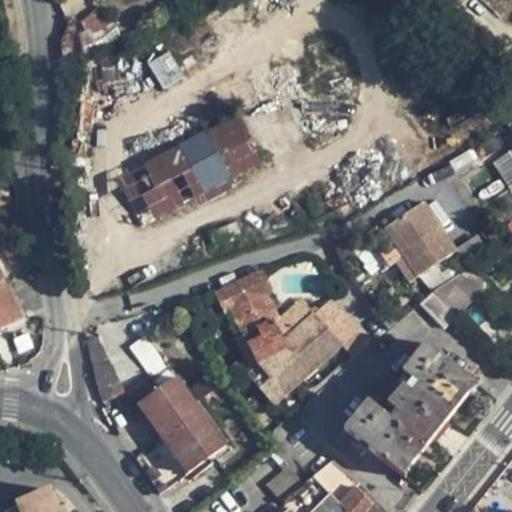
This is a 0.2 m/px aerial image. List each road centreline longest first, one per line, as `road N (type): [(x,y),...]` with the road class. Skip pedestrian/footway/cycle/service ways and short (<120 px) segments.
road 1 (residential): [(29,0),(59,317)]
road 2 (secondary): [(511,418),(437,511)]
